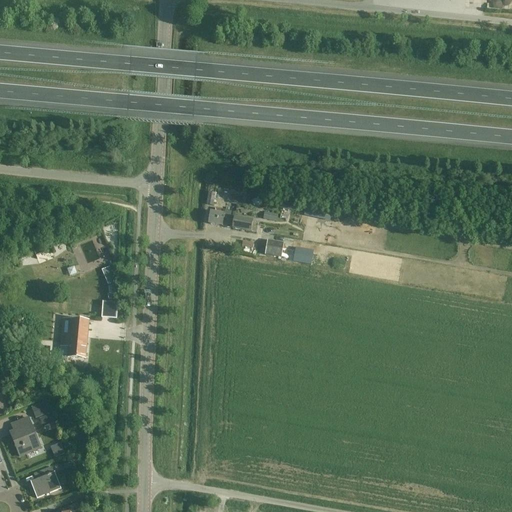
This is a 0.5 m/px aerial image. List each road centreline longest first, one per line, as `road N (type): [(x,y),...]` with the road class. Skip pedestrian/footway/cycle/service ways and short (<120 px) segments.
road 1 (motorway): [(511,98),(0,51)]
road 2 (motorway): [(0,90),(511,137)]
road 3 (tertiary): [(144,482),(155,186)]
road 4 (unclassified): [(286,0),(511,22)]
road 5 (unclassified): [(331,511),(144,482)]
road 6 (tertiary): [(155,186),(166,0)]
road 7 (unclassified): [(155,186),(0,174)]
